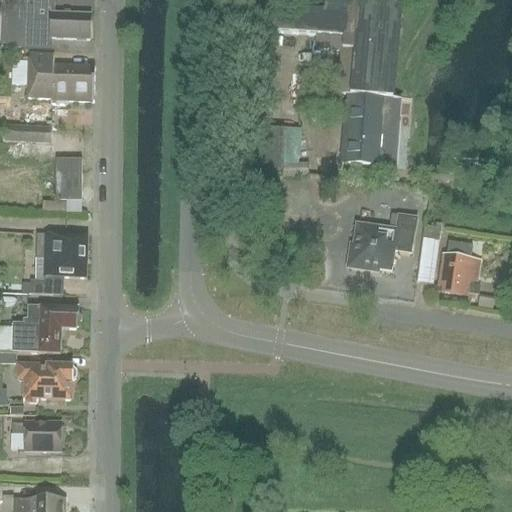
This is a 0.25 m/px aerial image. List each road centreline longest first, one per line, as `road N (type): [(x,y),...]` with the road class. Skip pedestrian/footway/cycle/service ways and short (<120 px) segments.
road 1 (unclassified): [(110,331),(115,0)]
road 2 (unclassified): [(511,383),(191,323)]
road 3 (unclassified): [(191,323),(198,0)]
road 4 (residential): [(109,511),(110,363)]
road 5 (unclassified): [(511,330),(375,307)]
